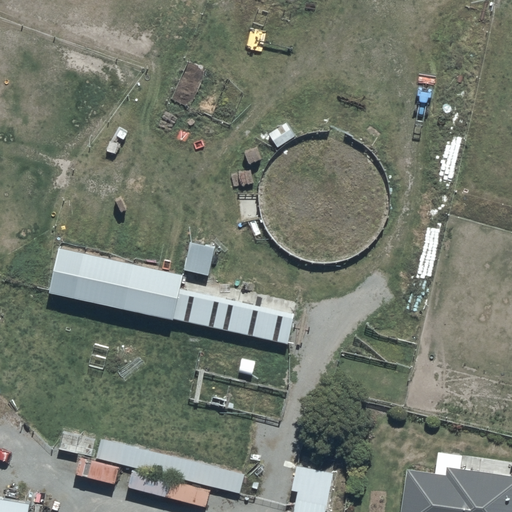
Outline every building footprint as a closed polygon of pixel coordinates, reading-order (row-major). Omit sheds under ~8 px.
[(215,243),(190,238),(184,266),(209,272),(215,243)] [(183,269),(60,242),(50,287),(173,314),(180,285),(183,269)] [(295,310),(180,285),(173,314),(288,339),(295,310)] [(246,476),(102,441),(98,460),(241,495),(246,476)] [(325,511),(334,470),(297,462),(292,487),(299,489),(294,511),(325,511)] [(408,465),(401,511),(511,511),(511,472),(447,463),(446,471),(408,465)] [(211,494),(131,475),(127,491),(207,511),(211,494)] [(28,511),(30,498),(0,493),(0,511),(28,511)]
